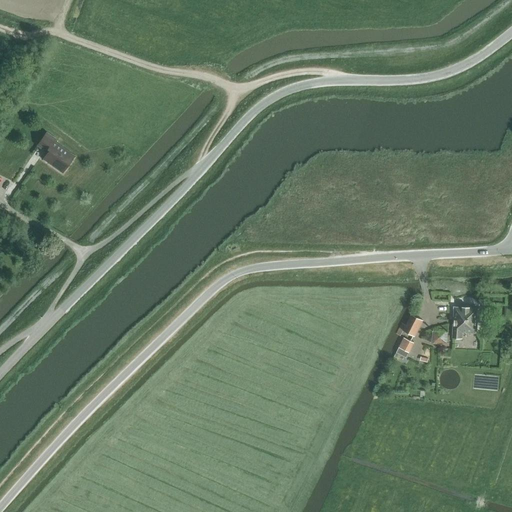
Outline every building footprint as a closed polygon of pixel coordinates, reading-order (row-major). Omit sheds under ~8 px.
[(45,151),(46,154),(43,159),(62,172),(74,156),(53,141),(55,139),(46,133),(37,145),(45,151)] [(452,338),(463,339),(463,333),(477,334),(479,308),(453,306),(452,338)] [(396,333),(400,336),(403,330),(415,336),(423,320),(411,314),(405,325),(402,323),(396,333)] [(432,343),(447,345),(448,329),(433,328),(432,343)] [(396,352),(406,357),(414,343),(404,338),(396,352)] [(430,365),(432,351),(424,349),(422,364),(430,365)]
